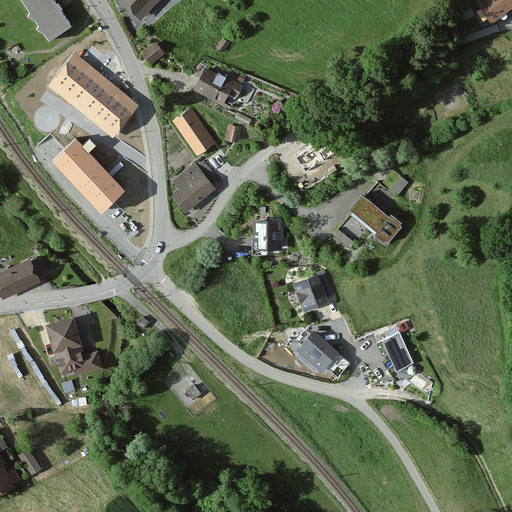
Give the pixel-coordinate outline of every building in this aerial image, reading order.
[(20,0),(46,41),(71,26),(54,0),(20,0)] [(117,0),(139,22),(160,0),(117,0)] [(511,0),(475,0),(473,2),(487,23),(511,6),(511,0)] [(149,44),(139,54),(147,64),(158,54),(149,44)] [(137,105),(71,55),(35,103),(82,138),(93,124),(112,138),(137,105)] [(240,86),(205,67),(191,92),(219,107),(224,96),(232,100),(240,86)] [(216,142),(191,107),(173,120),(198,155),(216,142)] [(237,129),(227,126),(221,142),(232,146),(237,129)] [(326,165),(312,142),(290,155),(304,178),(326,165)] [(111,164),(98,155),(88,168),(101,177),(111,164)] [(170,198),(184,214),(216,188),(195,163),(171,183),(178,191),(170,198)] [(128,179),(117,170),(107,182),(119,191),(128,179)] [(363,200),(358,195),(346,211),(350,214),(332,236),(350,250),(365,230),(385,246),(401,225),(385,213),(408,184),(393,172),(382,186),(377,182),(363,200)] [(280,251),(280,223),(249,223),(249,243),(253,243),(253,251),(280,251)] [(31,262),(30,259),(0,273),(0,293),(3,299),(40,281),(39,279),(45,276),(37,259),(31,262)] [(323,304),(314,277),(291,285),(301,312),(323,304)] [(100,370),(94,351),(80,355),(69,318),(41,326),(50,356),(52,355),(58,375),(70,372),(72,378),(100,370)] [(342,354),(313,326),(294,346),(323,374),(342,354)] [(418,371),(400,329),(383,336),(402,378),(418,371)] [(199,394),(192,386),(185,391),(192,399),(199,394)] [(0,451),(4,449),(0,441),(0,491),(18,482),(11,471),(5,474),(0,464),(0,451)] [(37,469),(25,451),(18,456),(30,474),(37,469)]
